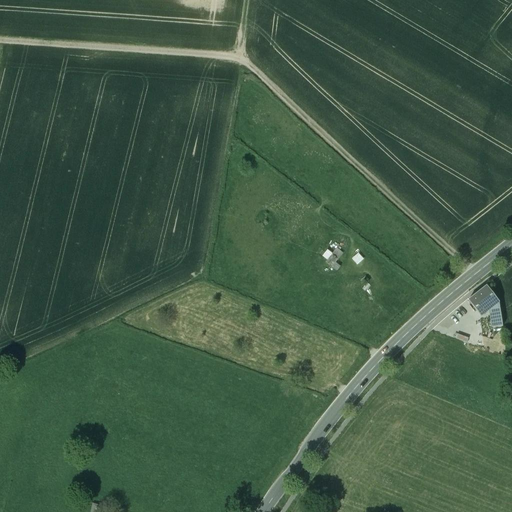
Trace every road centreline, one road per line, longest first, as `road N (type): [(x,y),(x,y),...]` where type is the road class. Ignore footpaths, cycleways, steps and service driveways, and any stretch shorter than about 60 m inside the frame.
road 1 (track): [(0,36),(240,57),(475,274)]
road 2 (secondary): [(511,244),(376,364),(263,511)]
